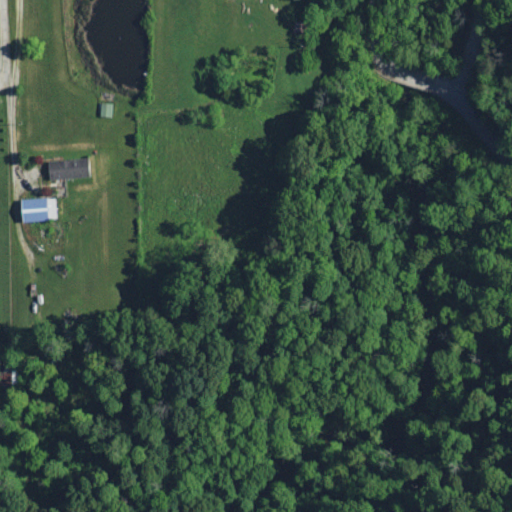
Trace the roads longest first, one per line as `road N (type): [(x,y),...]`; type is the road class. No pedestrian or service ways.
road 1 (residential): [(511,166),(460,108),(408,80),(390,53),(395,0)]
road 2 (residential): [(14,186),(8,83),(18,0)]
